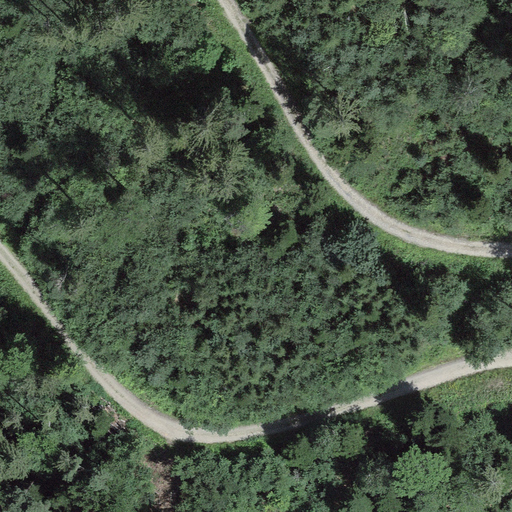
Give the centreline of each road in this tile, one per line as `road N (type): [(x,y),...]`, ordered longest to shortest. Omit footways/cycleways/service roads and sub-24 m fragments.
road 1 (track): [(511,359),(299,422),(206,435),(149,416),(113,387),(0,250)]
road 2 (track): [(224,0),(321,166),(346,194),(433,240),(511,248)]
